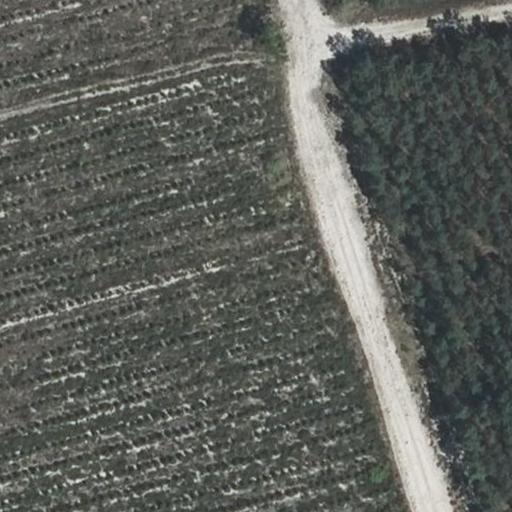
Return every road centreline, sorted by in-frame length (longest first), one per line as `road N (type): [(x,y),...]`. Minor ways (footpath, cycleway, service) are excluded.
road 1 (track): [(453,511),(313,92),(296,0)]
road 2 (track): [(511,4),(0,112)]
